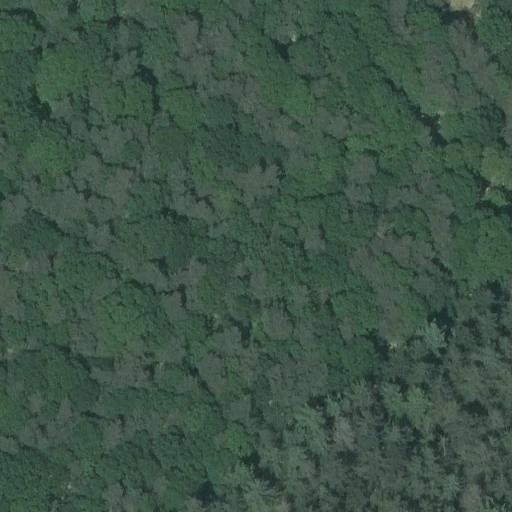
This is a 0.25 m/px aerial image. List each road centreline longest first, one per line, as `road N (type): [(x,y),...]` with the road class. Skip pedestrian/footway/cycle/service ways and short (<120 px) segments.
road 1 (track): [(511,267),(477,294),(377,246),(115,241),(0,166)]
road 2 (track): [(310,0),(495,246)]
